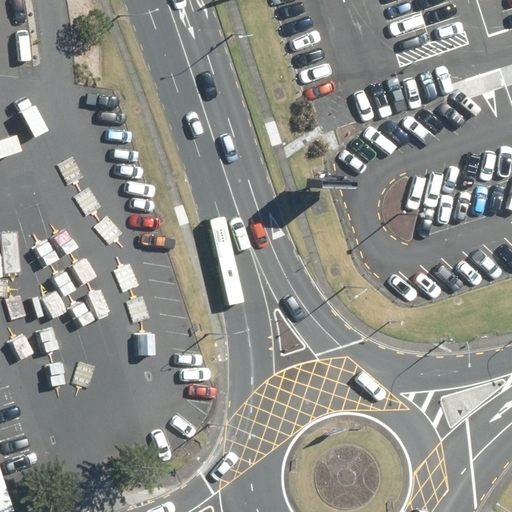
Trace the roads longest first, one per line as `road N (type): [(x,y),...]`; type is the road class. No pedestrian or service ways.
road 1 (tertiary): [(264,438),(242,282),(145,0)]
road 2 (tertiary): [(185,0),(285,298),(367,389)]
road 3 (unclassified): [(386,399),(511,359)]
